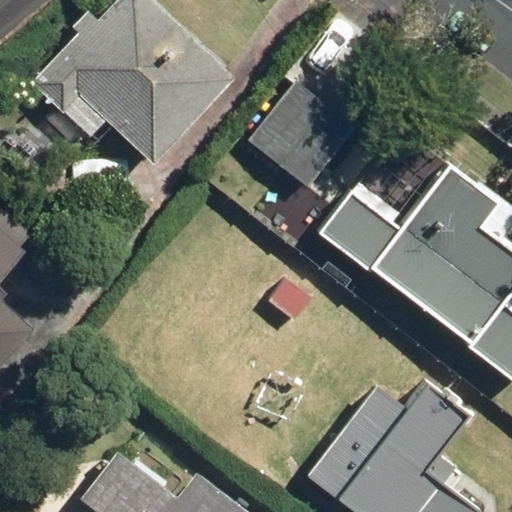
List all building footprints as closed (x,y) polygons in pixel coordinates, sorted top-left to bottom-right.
[(75,19),(84,27),(33,80),(96,141),(117,120),(158,160),(245,71),(172,0),(110,0),(100,11),(91,2),(75,19)] [(329,98),(296,71),(245,133),(283,164),(310,186),(380,103),(347,76),(329,98)] [(511,197),(454,156),(410,216),(354,176),(317,227),(511,369),(511,197)] [(0,365),(40,327),(0,285),(0,278),(34,246),(0,211),(0,365)] [(433,373),(412,401),(379,377),(308,475),(357,511),(480,511),(497,490),(447,454),(460,436),(481,408),(433,373)] [(268,511),(204,462),(183,490),(124,444),(86,494),(109,511),(268,511)]
